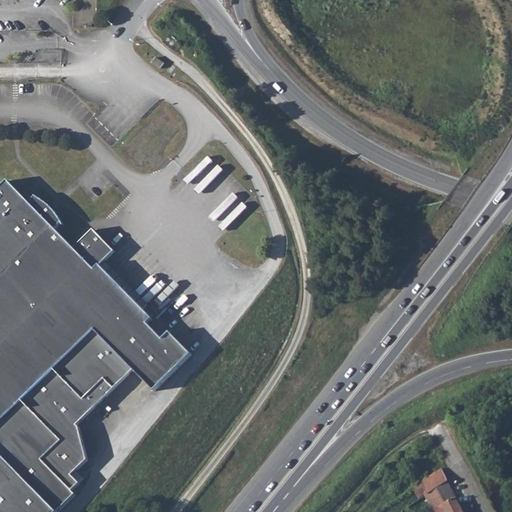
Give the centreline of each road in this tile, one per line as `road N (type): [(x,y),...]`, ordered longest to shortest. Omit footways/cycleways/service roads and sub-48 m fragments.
road 1 (track): [(123,31),(139,32),(204,85),(258,151),(286,202),(306,281),(297,338),(173,511)]
road 2 (trunk): [(280,497),(511,203)]
road 3 (primary): [(280,497),(415,382),(459,363),(511,354)]
road 4 (secondary): [(511,206),(383,157),(342,135),(273,78)]
road 5 (primary): [(511,156),(370,358)]
road 6 (primary): [(370,358),(248,511)]
road 7 (trunk): [(483,220),(370,358)]
